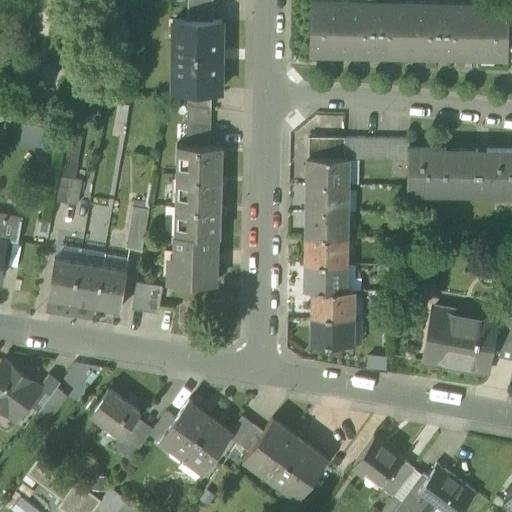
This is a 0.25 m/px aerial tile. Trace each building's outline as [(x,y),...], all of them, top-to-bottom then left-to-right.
[(212,20),(212,0),(188,0),(188,20),(212,20)] [(310,0),(310,47),(375,49),(376,0),(310,0)] [(442,0),(376,0),(375,49),(441,51),(442,0)] [(509,0),(442,0),(441,51),(508,53),(509,0)] [(211,88),(219,88),(221,21),(212,20),(188,20),(175,20),(173,87),(188,87),(211,88)] [(188,87),(187,105),(211,109),(211,88),(188,87)] [(210,121),(211,109),(187,105),(187,120),(210,121)] [(210,133),(210,121),(187,120),(187,132),(210,133)] [(210,145),(210,133),(187,132),(186,144),(210,145)] [(309,136),(308,156),(342,157),(344,157),(344,136),(309,136)] [(347,157),(407,158),(407,147),(407,137),(344,136),(344,157),(347,157)] [(182,144),(181,174),(220,175),(221,145),(210,145),(186,144),(182,144)] [(511,148),(475,148),(475,154),(445,153),(445,148),(407,147),(407,158),(407,191),(423,191),(423,186),(437,187),(437,192),(455,192),(455,187),(469,187),(468,192),(496,192),(496,187),(511,187),(511,148)] [(308,156),(307,183),(341,184),(342,157),(308,156)] [(220,205),(220,175),(181,174),(180,204),(220,205)] [(53,199),(65,201),(70,178),(58,176),(53,199)] [(81,180),(70,178),(65,201),(77,203),(81,180)] [(307,183),(307,209),(341,210),(341,184),(307,183)] [(219,235),(220,205),(180,204),(180,234),(215,235),(219,235)] [(307,209),(306,235),(340,236),(341,210),(307,209)] [(127,246),(142,249),(144,233),(148,213),(133,210),(127,246)] [(22,218),(0,214),(0,235),(6,237),(5,239),(18,242),(22,218)] [(213,282),(215,235),(180,234),(175,234),(174,281),(213,282)] [(306,235),(306,262),(340,263),(340,236),(306,235)] [(48,292),(72,296),(78,263),(54,259),(48,292)] [(305,288),(313,289),(340,289),(340,263),(306,262),(305,288)] [(102,267),(78,263),(72,296),(96,300),(102,267)] [(126,271),(102,267),(96,300),(120,305),(126,271)] [(131,308),(158,313),(162,285),(136,281),(131,308)] [(313,289),(313,315),(347,315),(348,289),(344,289),(340,289),(313,289)] [(64,315),(93,318),(94,305),(82,303),(82,308),(65,306),(64,315)] [(423,360),(484,371),(487,353),(489,344),(494,317),(493,316),(433,305),(433,307),(438,308),(428,359),(423,358),(423,360)] [(433,307),(423,358),(428,359),(438,308),(433,307)] [(489,344),(511,348),(511,315),(494,313),(493,316),(494,317),(489,344)] [(312,342),(346,342),(347,315),(313,315),(312,342)] [(352,315),(347,315),(346,342),(351,342),(351,341),(361,341),(362,315),(352,315)] [(511,348),(489,344),(487,353),(511,357),(511,348)] [(0,360),(0,403),(17,416),(29,399),(40,385),(39,384),(2,358),(0,360)] [(29,399),(40,407),(59,380),(48,372),(39,384),(40,385),(29,399)] [(119,434),(121,436),(132,421),(137,415),(140,410),(108,386),(89,412),(119,434)] [(160,436),(183,454),(186,450),(212,415),(189,398),(175,416),(160,436)] [(150,430),(160,436),(175,416),(166,409),(153,426),(150,430)] [(228,434),(238,441),(252,422),(241,414),(230,429),(232,430),(228,434)] [(153,426),(137,415),(132,421),(148,433),(150,430),(153,426)] [(212,415),(186,450),(206,465),(228,434),(232,430),(230,429),(212,415)] [(282,485),(298,497),(327,456),(272,416),(262,429),(248,449),(242,456),(258,468),(262,463),(285,480),(282,485)] [(120,449),(130,457),(148,433),(132,421),(121,436),(127,440),(120,449)] [(262,429),(252,422),(238,441),(248,449),(262,429)] [(121,436),(119,434),(112,444),(120,449),(127,440),(121,436)] [(379,484),(381,485),(387,476),(402,456),(373,435),(352,463),(362,471),(366,466),(383,479),(379,484)] [(203,468),(206,465),(186,450),(183,454),(179,459),(198,473),(202,468),(203,468)] [(66,511),(89,511),(96,504),(100,498),(39,452),(25,471),(61,498),(56,505),(66,511)] [(417,480),(408,473),(414,465),(402,456),(387,476),(399,485),(378,511),(393,511),(408,492),(417,480)] [(436,463),(427,475),(421,483),(431,490),(427,495),(429,496),(450,511),(456,511),(473,490),(436,463)] [(362,471),(379,484),(383,479),(366,466),(362,471)] [(424,503),(429,496),(427,495),(431,490),(421,483),(427,475),(423,472),(417,480),(408,492),(424,503)] [(145,511),(109,485),(100,498),(96,504),(106,511),(145,511)] [(511,488),(502,502),(503,503),(506,499),(511,503),(511,488)]
